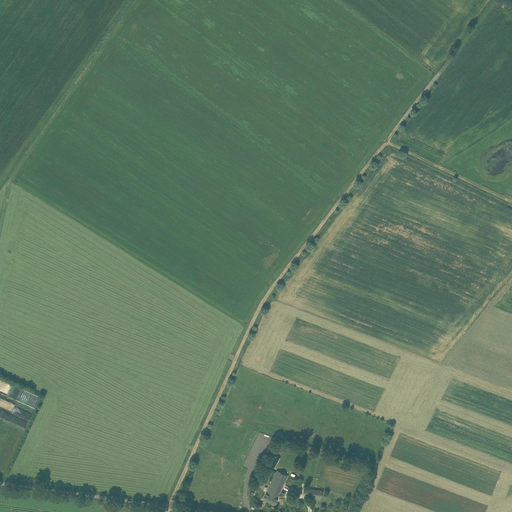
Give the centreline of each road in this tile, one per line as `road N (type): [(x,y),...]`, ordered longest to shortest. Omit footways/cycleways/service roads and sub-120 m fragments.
road 1 (track): [(387,143),(259,309),(169,507)]
road 2 (unclassified): [(202,511),(0,483)]
road 3 (track): [(497,0),(387,143)]
road 4 (track): [(387,143),(511,202)]
